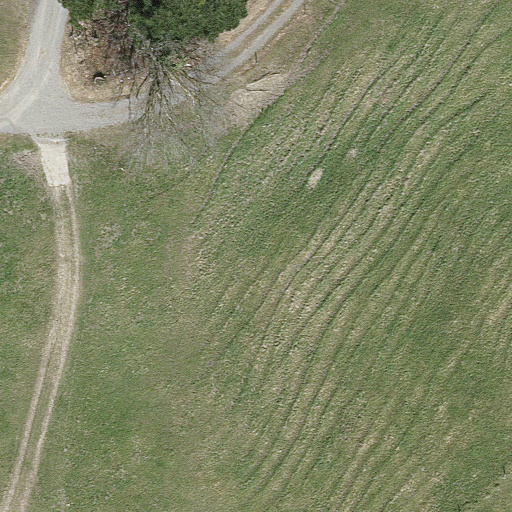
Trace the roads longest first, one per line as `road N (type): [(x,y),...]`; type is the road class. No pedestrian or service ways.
road 1 (track): [(25,119),(62,201),(61,309),(6,511)]
road 2 (track): [(25,119),(175,86),(261,28),(286,0)]
road 3 (track): [(0,123),(25,119),(72,0)]
